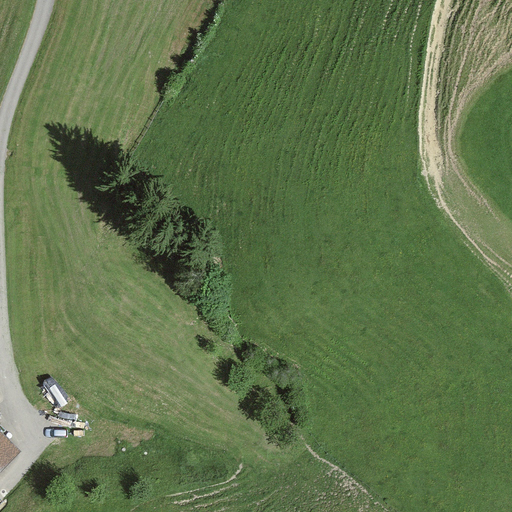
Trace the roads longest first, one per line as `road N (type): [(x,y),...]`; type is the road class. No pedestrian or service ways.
road 1 (unclassified): [(0,230),(13,422)]
road 2 (track): [(444,0),(425,151),(432,185)]
road 3 (unclassified): [(51,0),(0,139)]
